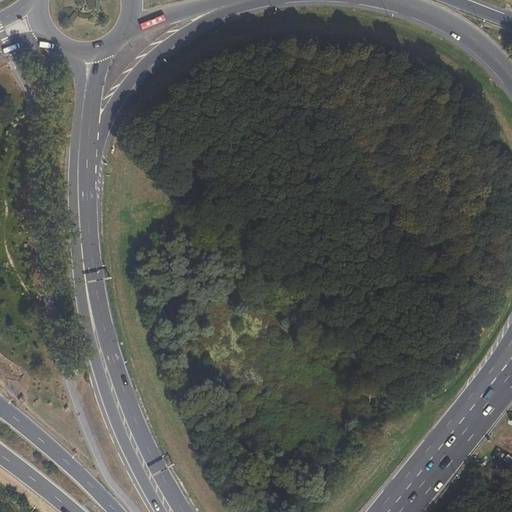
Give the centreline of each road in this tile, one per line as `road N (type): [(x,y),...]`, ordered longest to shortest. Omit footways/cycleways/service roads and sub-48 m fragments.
road 1 (motorway): [(82,236),(129,88),(244,0)]
road 2 (motorway): [(511,368),(393,511)]
road 3 (secondary): [(120,413),(89,302),(82,236)]
road 4 (primary): [(115,511),(0,409)]
road 5 (motorway): [(401,0),(462,33),(511,79)]
road 6 (secondary): [(82,236),(86,104)]
